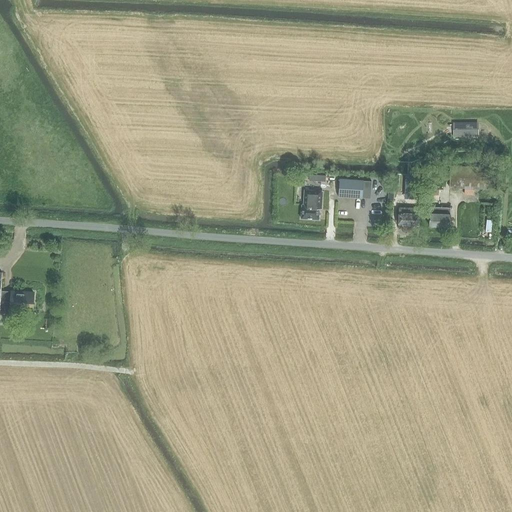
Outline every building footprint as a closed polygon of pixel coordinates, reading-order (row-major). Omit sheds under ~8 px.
[(478,137),(478,122),(453,123),(453,140),(458,140),(458,137),(478,137)] [(489,190),(489,168),(450,166),(449,188),(489,190)] [(338,176),(337,195),(337,196),(360,197),(362,178),(338,176)] [(438,200),(438,190),(426,189),(426,200),(430,200),(429,226),(449,227),(450,208),(434,207),(435,200),(438,200)] [(321,210),(322,191),(303,190),(303,204),(301,204),(301,219),(318,220),(319,210),(321,210)] [(419,209),(399,208),(398,225),(418,226),(418,225),(419,209)] [(0,307),(0,311),(0,313),(10,314),(10,312),(32,313),(33,293),(11,292),(11,293),(0,293),(2,273),(0,272),(0,307)]
